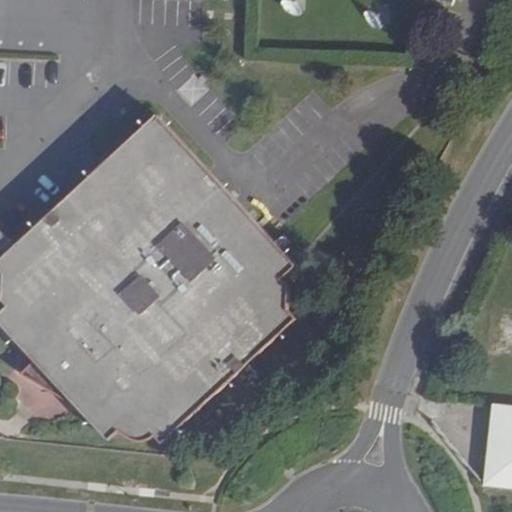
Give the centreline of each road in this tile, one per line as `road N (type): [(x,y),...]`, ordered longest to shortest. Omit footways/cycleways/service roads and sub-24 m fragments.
road 1 (residential): [(385,412),(449,248),(511,134)]
road 2 (unknown): [(0,10),(120,19)]
